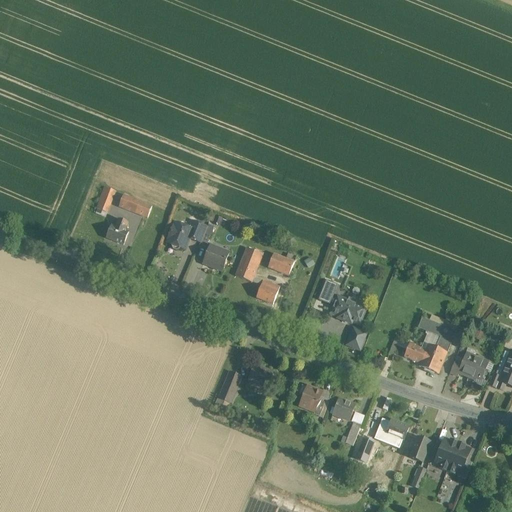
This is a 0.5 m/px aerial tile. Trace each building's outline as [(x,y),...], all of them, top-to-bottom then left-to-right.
[(115,192),(105,188),(103,192),(113,196),(111,202),(115,192)] [(113,196),(103,192),(96,210),(107,214),(111,202),(113,196)] [(140,203),(123,196),(119,208),(136,214),(140,203)] [(140,203),(136,214),(148,219),(152,208),(140,203)] [(119,221),(116,228),(112,226),(107,239),(123,246),(128,233),(125,232),(128,224),(119,221)] [(189,229),(175,223),(167,244),(172,246),(171,247),(173,251),(176,252),(179,250),(180,249),(185,251),(189,240),(200,244),(201,243),(207,227),(193,222),(189,229)] [(207,227),(201,243),(208,245),(214,230),(207,227)] [(228,253),(209,246),(202,264),(220,272),(228,253)] [(261,255),(245,248),(235,276),(250,282),(261,255)] [(293,264),(273,256),(268,269),(288,277),(293,264)] [(318,298),(330,303),(337,285),(325,281),(318,298)] [(278,290),(262,283),(256,299),(271,306),(278,290)] [(366,309),(337,297),(333,307),(336,308),(333,315),(338,317),(338,319),(351,324),(351,323),(356,324),(360,316),(363,317),(366,309)] [(437,325),(422,319),(418,328),(433,334),(437,325)] [(455,332),(437,325),(433,334),(441,338),(451,342),(451,341),(455,332)] [(366,335),(353,330),(347,346),(359,351),(366,335)] [(436,349),(429,346),(426,352),(421,365),(420,367),(438,375),(446,354),(447,354),(452,341),(451,341),(451,342),(441,338),(436,349)] [(426,352),(410,345),(405,358),(421,365),(426,352)] [(488,363),(466,355),(462,365),(459,374),(469,378),(470,376),(481,380),(488,363)] [(462,365),(455,362),(450,374),(458,377),(459,374),(462,365)] [(272,373),(255,367),(250,380),(267,386),(272,373)] [(511,370),(505,367),(501,377),(498,383),(499,383),(511,388),(511,370)] [(501,377),(493,374),(488,387),(496,390),(499,383),(498,383),(501,377)] [(229,375),(220,398),(231,402),(239,379),(229,375)] [(322,394),(307,388),(300,406),(315,412),(320,400),(322,394)] [(331,395),(323,392),(322,394),(320,400),(325,402),(328,403),(331,395)] [(355,406),(339,399),(333,415),(349,422),(355,406)] [(320,400),(315,412),(313,415),(319,418),(325,402),(320,400)] [(357,413),(366,415),(368,407),(359,405),(357,413)] [(408,428),(391,421),(384,439),(396,444),(398,439),(403,441),(408,428)] [(354,424),(346,445),(353,447),(361,427),(354,424)] [(380,440),(365,433),(357,452),(373,458),(380,440)] [(430,443),(417,438),(409,458),(423,463),(430,443)] [(450,443),(444,440),(440,451),(434,466),(436,467),(440,469),(440,470),(447,472),(458,445),(451,442),(450,443)] [(465,447),(458,445),(447,472),(454,475),(454,474),(458,476),(460,477),(466,461),(470,451),(465,448),(465,447)] [(435,449),(428,466),(435,469),(436,467),(434,466),(440,451),(435,449)] [(466,461),(460,477),(458,476),(458,477),(465,480),(472,464),(466,461)] [(426,471),(419,469),(412,487),(418,489),(426,471)]
